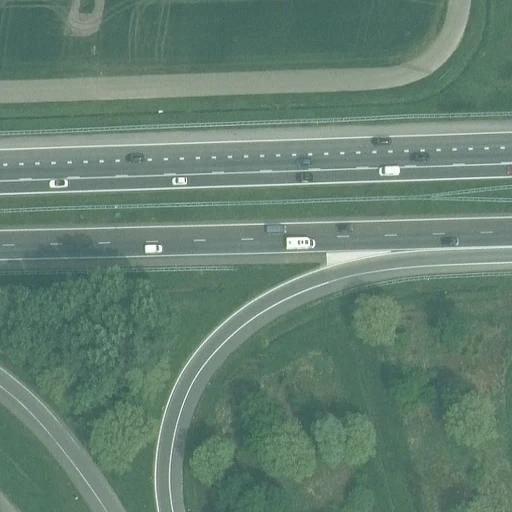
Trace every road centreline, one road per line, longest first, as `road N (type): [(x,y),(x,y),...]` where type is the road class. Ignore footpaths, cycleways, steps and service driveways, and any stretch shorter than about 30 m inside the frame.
road 1 (motorway): [(511,163),(0,180)]
road 2 (unclassified): [(0,93),(407,75),(436,59),(453,35),(461,0)]
road 3 (motorway): [(0,244),(434,234)]
road 4 (motorway): [(167,511),(166,447),(175,412),(218,345),(246,316),(294,289),(434,234)]
road 5 (motorway): [(0,378),(63,439),(114,511)]
